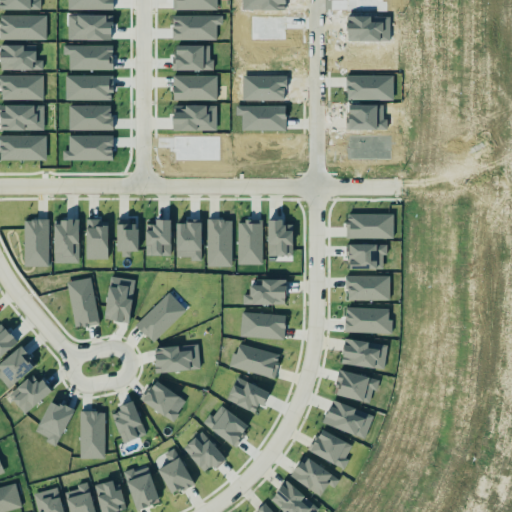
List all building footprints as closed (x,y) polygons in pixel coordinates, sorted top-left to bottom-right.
[(68,15),(68,40),(112,39),(112,14),(68,15)] [(46,15),(0,15),(0,39),(46,39),(46,15)] [(222,25),(222,15),(173,15),(172,39),(216,40),(217,24),(222,25)] [(203,64),(218,64),(218,43),(203,43),(203,64)] [(0,69),(42,70),(42,60),(35,60),(36,45),(0,44),(0,48),(0,69)] [(202,70),(202,46),(176,46),(176,70),(202,70)] [(0,93),(0,99),(43,100),(43,75),(0,75),(0,93)] [(65,100),(113,100),(113,75),(65,75),(65,100)] [(217,100),(217,75),(173,75),(173,100),(217,100)] [(43,104),(0,105),(0,125),(0,130),(44,130),(43,104)] [(111,130),(112,106),(69,105),(69,130),(111,130)] [(217,105),(173,105),(173,130),(216,131),(217,105)] [(69,150),(63,150),(63,160),(113,160),(112,135),(68,135),(69,150)] [(45,136),(0,136),(0,146),(0,159),(46,159),(45,136)] [(393,213),(346,213),(346,238),(393,238),(393,213)] [(24,219),(24,266),(48,266),(48,219),(24,219)] [(170,255),(170,220),(153,219),(152,227),(145,227),(145,245),(148,245),(148,255),(170,255)] [(207,266),(231,266),(232,219),(208,219),(207,266)] [(268,256),(293,255),(293,230),(284,231),(284,219),(267,220),(268,256)] [(79,262),(79,220),(53,220),(54,263),(79,262)] [(108,220),(85,220),(86,259),(108,259),(108,220)] [(237,264),(262,264),(262,221),(238,220),(237,264)] [(137,251),(138,222),(117,222),(116,254),(130,254),(130,251),(137,251)] [(201,258),(201,222),(176,222),(176,258),(201,258)] [(346,245),(347,269),(383,268),(383,263),(391,263),(390,244),(346,245)] [(134,279),(110,276),(104,318),(129,321),(134,279)] [(390,276),(346,276),(346,300),(390,300),(390,276)] [(73,327),(98,324),(92,278),(68,281),(73,327)] [(243,304),(285,305),(286,279),(262,279),(262,285),(250,285),(250,294),(243,294),(243,304)] [(186,310),(169,292),(135,324),(152,342),(186,310)] [(389,308),(345,307),(345,332),(392,333),(392,319),(388,319),(389,308)] [(285,314),(241,313),(240,337),(285,338),(285,314)] [(0,323),(0,356),(17,343),(1,323),(0,323)] [(384,368),(387,343),(344,339),(341,364),(384,368)] [(229,368),(275,377),(280,353),(238,344),(236,353),(232,352),(229,368)] [(37,364),(20,345),(0,362),(0,380),(8,390),(37,364)] [(199,345),(154,347),(156,372),(200,370),(199,345)] [(379,380),(339,369),(333,393),(368,403),(372,389),(376,390),(379,380)] [(36,375),(29,381),(27,378),(8,395),(24,414),(50,392),(36,375)] [(179,412),(171,407),(179,395),(155,380),(142,402),(174,421),(179,412)] [(267,389),(235,380),(229,402),(260,412),(267,389)] [(57,447),(73,409),(50,399),(36,432),(47,437),(45,442),(57,447)] [(364,439),(373,415),(332,399),(323,422),(364,439)] [(146,434),(132,400),(117,407),(119,411),(111,414),(123,444),(146,434)] [(212,429),(237,449),(253,428),(222,403),(209,420),(215,425),(212,429)] [(104,411),(80,411),(80,458),(104,459),(104,411)] [(344,469),(356,447),(321,428),(309,451),(344,469)] [(182,448),(204,471),(211,465),(215,469),(227,458),(201,431),(182,448)] [(170,496),(193,485),(176,447),(164,453),(169,463),(158,468),(170,496)] [(290,476),(320,496),(328,484),(335,488),(341,479),(305,454),(290,476)] [(136,510),(160,503),(148,467),(134,472),(133,468),(123,471),(136,510)] [(120,480),(95,485),(100,511),(117,511),(125,509),(120,480)] [(316,511),(318,510),(287,480),(270,498),(284,511),(316,511)] [(95,511),(87,481),(76,484),(79,493),(66,497),(69,511),(95,511)] [(0,511),(4,511),(22,508),(16,483),(0,487),(0,511)] [(33,493),(37,511),(63,511),(57,487),(33,493)]
